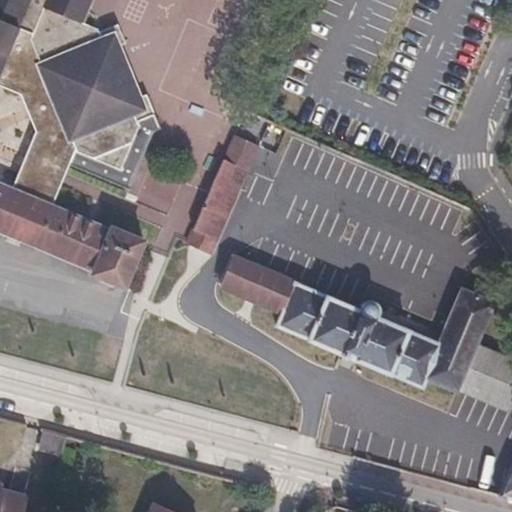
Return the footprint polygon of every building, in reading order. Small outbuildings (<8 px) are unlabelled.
[(124,286),(143,240),(108,226),(107,228),(53,205),(55,197),(47,182),(53,167),(65,172),(75,150),(121,169),(139,125),(136,119),(153,112),(146,93),(135,97),(114,44),(105,49),(97,30),(81,22),(90,0),(0,0),(0,232),(93,270),(91,273),(124,286)] [(105,49),(114,44),(123,40),(116,23),(97,30),(105,49)] [(223,159),(194,229),(214,237),(218,239),(248,170),(223,159)] [(47,182),(55,197),(65,172),(53,167),(47,182)] [(187,247),(206,255),(210,248),(211,246),(214,237),(194,229),(187,247)] [(457,387),(475,345),(492,302),(461,289),(442,333),(438,342),(378,317),(379,306),(376,301),(371,299),(364,300),(357,308),(231,255),(217,288),(280,314),(275,326),(424,388),(428,380),(455,392),(457,387)] [(438,342),(442,333),(428,327),(429,325),(400,313),(398,315),(379,306),(378,317),(438,342)] [(511,409),(511,360),(475,345),(457,387),(511,409)] [(46,429),(40,449),(64,455),(69,436),(46,429)] [(511,460),(496,496),(511,499),(511,460)] [(0,511),(19,511),(23,497),(0,491),(0,511)]
